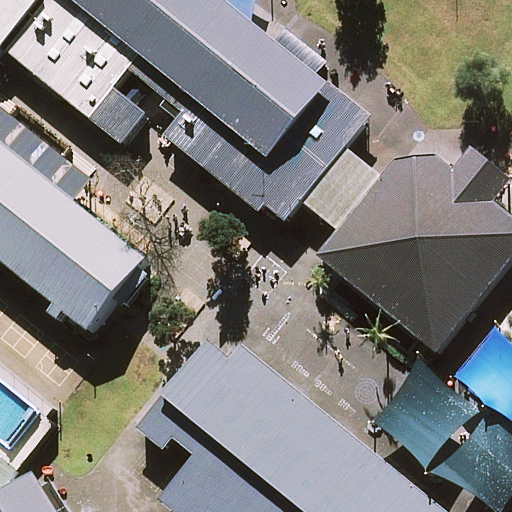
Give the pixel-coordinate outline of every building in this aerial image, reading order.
[(0,0),(0,54),(19,32),(135,126),(160,95),(131,71),(145,54),(180,83),(175,89),(192,103),(178,119),(274,197),(281,188),(300,203),(382,104),(253,0),(0,0)] [(160,246),(0,118),(0,232),(104,316),(160,246)] [(469,151),(453,138),(413,141),(333,237),(449,333),(511,256),(511,186),(509,184),(511,180),(511,151),(486,131),(469,151)] [(93,362),(0,277),(0,345),(59,400),(93,362)] [(480,511),(257,329),(246,342),(224,324),(153,409),(179,431),(188,420),(210,438),(174,480),(212,511),(265,511),(279,496),(299,511),(480,511)] [(85,511),(49,455),(0,485),(0,511),(85,511)]
